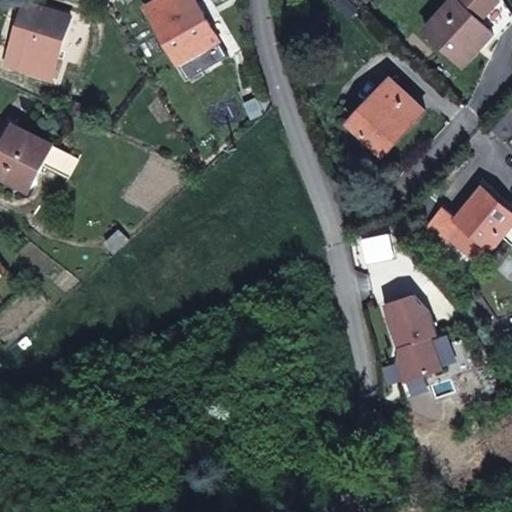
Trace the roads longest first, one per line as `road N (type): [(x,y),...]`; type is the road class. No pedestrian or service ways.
road 1 (residential): [(266,0),(266,32),(337,245),(368,394),(353,511)]
road 2 (unknown): [(337,245),(494,136)]
